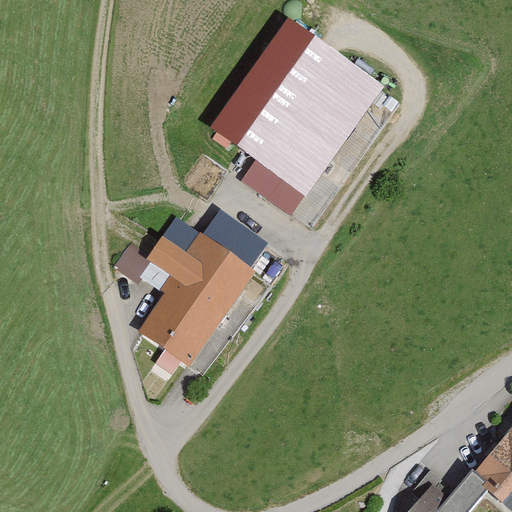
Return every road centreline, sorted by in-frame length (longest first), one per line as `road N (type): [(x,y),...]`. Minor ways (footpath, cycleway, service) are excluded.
road 1 (track): [(108,0),(96,198),(107,292)]
road 2 (residential): [(511,373),(447,410),(339,491),(289,511)]
road 3 (residential): [(192,511),(177,504),(149,448),(107,292)]
